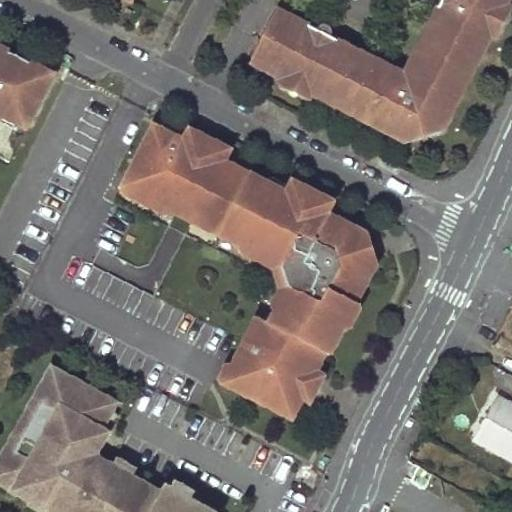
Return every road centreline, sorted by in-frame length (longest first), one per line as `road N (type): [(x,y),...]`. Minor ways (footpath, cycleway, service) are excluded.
road 1 (residential): [(18,0),(472,238)]
road 2 (unclassified): [(472,238),(345,511)]
